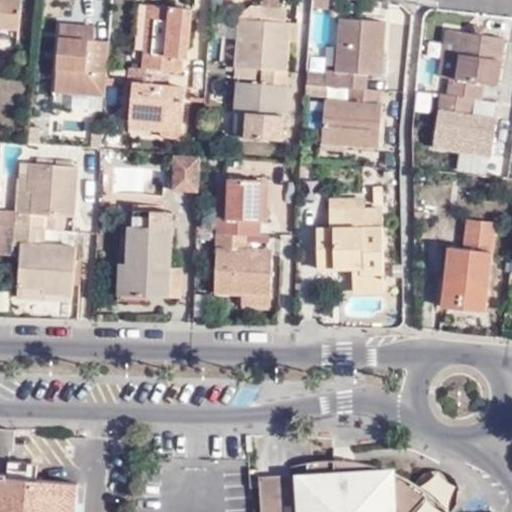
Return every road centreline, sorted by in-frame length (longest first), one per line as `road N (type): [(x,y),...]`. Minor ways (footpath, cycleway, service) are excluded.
road 1 (unclassified): [(436,360),(400,349),(0,341)]
road 2 (unclassified): [(0,409),(256,413),(373,400),(421,414)]
